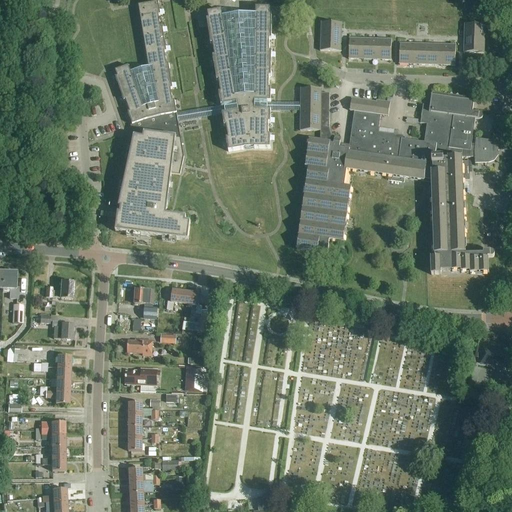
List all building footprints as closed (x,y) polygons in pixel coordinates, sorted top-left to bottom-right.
[(184,158),(178,123),(177,115),(174,102),(173,102),(171,90),(173,90),(168,65),(166,66),(164,54),(166,53),(162,29),(160,29),(158,17),(160,17),(158,4),(138,7),(149,69),(131,74),(128,67),(115,72),(117,76),(115,77),(124,103),(127,102),(131,113),(128,114),(132,126),(135,125),(138,132),(135,133),(118,209),(115,233),(188,242),(190,223),(185,223),(185,218),(166,215),(171,175),(179,176),(184,158)] [(221,107),(222,115),(224,128),(226,128),(228,140),(226,140),(228,153),(230,153),(244,150),(254,149),(269,150),(270,137),(268,137),(268,125),(270,125),(270,112),(271,103),(271,91),(269,91),(269,79),(271,79),(271,54),(269,54),(269,41),(271,41),(272,16),(270,16),(270,10),(256,9),(256,16),(222,19),(221,12),(207,14),(208,21),(206,21),(211,46),(213,46),(215,58),(213,58),(217,83),(219,83),(221,94),(219,95),(221,107)] [(321,24),(321,38),(341,39),(342,24),(321,24)] [(464,25),(464,39),(485,40),(485,26),(464,25)] [(321,38),(320,48),(320,52),(341,53),(341,39),(321,38)] [(463,54),(484,54),(485,40),(464,39),(463,54)] [(349,40),(348,61),(362,61),(363,40),(349,40)] [(377,40),(363,40),(362,61),(377,61),(377,40)] [(377,40),(377,61),(391,62),(391,41),(377,40)] [(413,66),(413,45),(399,45),(399,66),(413,66)] [(427,46),(413,45),(413,66),(427,67),(427,46)] [(441,46),(427,46),(427,67),(441,67),(441,46)] [(455,46),(441,46),(441,67),(455,67),(455,46)] [(300,103),(300,113),(300,132),(320,132),(320,142),(309,140),(305,168),(308,169),(297,251),(317,254),(318,250),(321,251),(321,254),(322,256),(323,256),(325,256),(327,255),(329,241),(343,243),(351,188),(344,187),(346,172),(388,177),(388,180),(404,183),(405,179),(424,181),(424,180),(431,181),(434,255),(435,259),(430,259),(431,276),(441,276),(440,273),(461,272),(461,274),(470,274),(470,275),(489,275),(488,260),(487,259),(492,258),(493,258),(494,256),(494,255),(494,253),(492,252),(487,252),(483,253),(483,255),(465,256),(465,255),(463,182),(469,181),(469,162),(462,163),(462,159),(474,159),(475,165),(488,164),(493,162),(497,157),(498,150),(494,145),(489,142),(485,142),(476,140),(475,146),(470,145),(474,120),(479,120),(482,120),(483,118),(482,116),(482,115),(480,114),(472,113),(474,100),(432,94),(430,107),(423,106),(420,124),(427,125),(425,143),(393,139),(393,136),(378,134),(380,116),(388,118),(390,103),(376,101),(376,103),(351,99),(350,112),(354,113),(349,146),(340,145),(340,142),(339,140),(338,139),(336,139),(335,139),(330,135),(329,129),(329,95),(321,94),(321,90),(300,90),(300,103)] [(3,274),(2,291),(10,291),(9,300),(18,300),(19,289),(15,289),(16,275),(3,274)] [(72,301),(74,285),(61,284),(60,293),(52,293),(52,290),(45,289),(45,300),(51,300),(72,301)] [(135,291),(134,305),(145,306),(144,316),(156,317),(156,310),(152,310),(152,306),(153,306),(154,292),(146,292),(146,291),(135,291)] [(187,293),(173,291),(171,303),(168,303),(167,311),(173,312),(174,304),(185,305),(187,293)] [(200,295),(187,293),(185,305),(196,307),(195,315),(201,315),(202,307),(199,307),(200,295)] [(23,326),(24,307),(13,306),(12,325),(23,326)] [(48,318),(40,317),(40,325),(50,326),(50,318),(48,318)] [(211,335),(213,320),(201,318),(199,325),(198,333),(211,335)] [(150,326),(144,326),(144,331),(156,331),(156,322),(150,322),(150,326)] [(61,341),(72,342),(73,327),(65,326),(65,324),(52,323),(51,329),(54,329),(53,340),(61,341)] [(198,333),(199,325),(183,323),(182,331),(198,333)] [(162,336),(162,344),(175,345),(175,337),(175,336),(162,336)] [(128,342),(127,355),(142,356),(142,357),(151,358),(152,343),(135,341),(135,343),(128,342)] [(17,356),(26,356),(26,348),(14,347),(12,347),(7,351),(7,363),(16,364),(17,356)] [(483,348),(479,365),(492,368),(493,363),(495,364),(496,365),(503,366),(506,353),(483,348)] [(57,370),(70,370),(71,358),(57,358),(57,370)] [(40,373),(40,369),(41,365),(33,365),(32,373),(40,373)] [(185,393),(203,394),(203,393),(207,393),(208,375),(204,375),(204,369),(187,368),(185,393)] [(70,370),(57,370),(57,374),(56,382),(70,382),(70,370)] [(126,373),(125,386),(141,387),(140,392),(156,393),(156,388),(157,388),(157,377),(160,377),(160,372),(158,372),(158,371),(141,370),(141,373),(135,373),(135,374),(126,373)] [(56,382),(56,393),(56,394),(69,394),(70,382),(56,382)] [(45,393),(45,398),(45,400),(54,400),(54,399),(56,399),(55,406),(69,406),(69,394),(56,394),(46,393),(45,393)] [(129,404),(129,417),(143,417),(152,417),(159,417),(159,412),(160,412),(160,401),(151,401),(150,408),(152,408),(152,410),(143,410),(143,405),(129,404)] [(8,414),(21,414),(21,406),(8,406),(8,414)] [(129,417),(129,429),(143,429),(143,428),(143,426),(143,423),(143,417),(129,417)] [(65,424),(51,424),(51,437),(65,436),(65,424)] [(129,429),(129,441),(143,441),(143,434),(143,429),(129,429)] [(51,437),(51,449),(65,449),(65,436),(51,437)] [(129,441),(129,453),(143,453),(143,447),(143,441),(129,441)] [(51,461),(65,461),(65,449),(51,449),(51,461)] [(163,459),(163,463),(162,463),(162,464),(154,464),(154,471),(162,471),(162,473),(179,472),(178,472),(181,472),(181,464),(184,464),(184,460),(179,460),(179,462),(175,463),(175,458),(163,459)] [(42,461),(42,467),(51,467),(51,473),(65,473),(65,461),(51,461),(42,461)] [(150,476),(143,476),(143,470),(129,471),(130,483),(144,482),(152,482),(160,482),(159,477),(153,478),(153,474),(150,474),(150,476)] [(187,490),(186,477),(176,478),(177,490),(187,490)] [(144,482),(130,483),(130,495),(144,494),(144,482)] [(66,491),(52,491),(53,504),(67,503),(66,491)] [(144,494),(130,495),(131,507),(145,506),(144,494)] [(265,511),(264,499),(256,499),(257,511),(265,511)] [(67,511),(67,503),(53,504),(54,510),(53,511),(67,511)]
